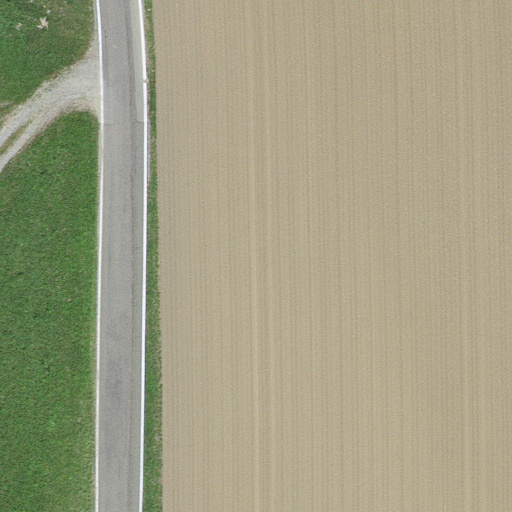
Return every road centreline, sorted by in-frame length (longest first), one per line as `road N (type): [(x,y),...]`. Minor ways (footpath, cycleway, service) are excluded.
road 1 (tertiary): [(117,511),(119,0)]
road 2 (track): [(123,80),(61,95),(0,151)]
